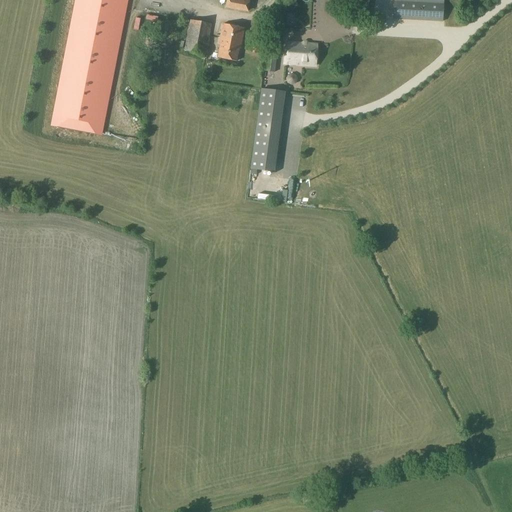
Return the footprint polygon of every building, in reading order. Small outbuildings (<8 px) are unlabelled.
[(99,136),(125,0),(77,0),(53,127),(99,136)] [(226,0),(225,9),(248,13),(250,2),(250,0),(226,0)] [(443,0),(393,0),(393,19),(442,22),(443,0)] [(264,42),(267,21),(257,19),(253,46),(262,47),(263,46),(266,47),(267,42),(264,42)] [(190,21),(183,51),(205,56),(212,25),(190,21)] [(238,49),(240,50),(244,29),(223,24),(218,46),(220,46),(217,59),(236,62),(238,49)] [(274,72),(281,29),(269,27),(263,71),(274,72)] [(315,67),(316,45),(286,43),(285,65),(315,67)] [(281,92),(261,90),(250,169),(270,172),(281,92)]
